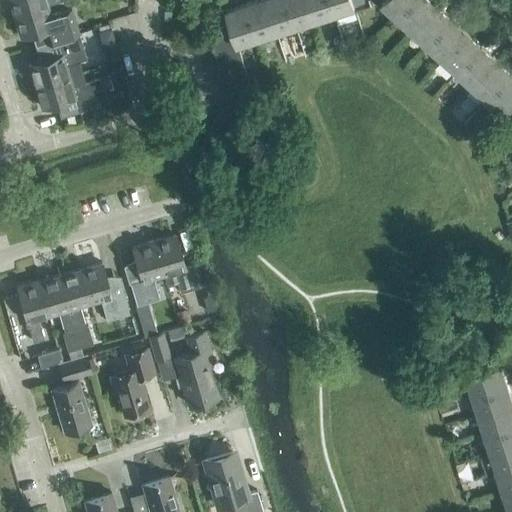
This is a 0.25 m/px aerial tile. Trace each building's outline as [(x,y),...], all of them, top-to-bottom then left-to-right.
[(8,0),(13,15),(46,5),(62,0),(8,0)] [(257,39),(276,33),(265,0),(258,0),(246,4),(257,39)] [(265,0),(276,33),(296,27),(287,0),(265,0)] [(287,0),(296,27),(315,21),(308,0),(287,0)] [(308,0),(315,21),(335,15),(329,0),(308,0)] [(329,0),(335,15),(354,9),(354,7),(364,4),(362,0),(329,0)] [(396,18),(412,0),(385,0),(381,5),(396,18)] [(411,32),(436,5),(430,0),(412,0),(396,18),(411,32)] [(470,1),(464,8),(474,17),(481,10),(470,1)] [(237,46),(257,39),(246,4),(226,10),(232,28),(235,40),(237,46)] [(56,40),(77,33),(70,10),(49,16),(46,5),(13,15),(20,37),(40,31),(44,43),(56,40)] [(426,46),(451,18),(436,5),(411,32),(426,46)] [(441,60),(466,32),(451,18),(426,46),(441,60)] [(488,18),(481,25),(491,35),(498,27),(488,18)] [(498,27),(491,35),(502,45),(509,37),(498,27)] [(212,47),(235,40),(232,28),(208,36),(212,47)] [(456,73),(481,46),(466,32),(441,60),(456,73)] [(34,86),(82,72),(79,62),(85,60),(77,33),(56,40),(61,55),(28,65),(34,86)] [(239,51),(237,46),(235,40),(212,47),(216,59),(239,51)] [(106,64),(119,60),(114,43),(102,47),(106,64)] [(471,87),(496,60),(481,46),(456,73),(471,87)] [(219,70),(243,63),(239,51),(216,59),(219,70)] [(486,101),(511,73),(496,60),(471,87),(486,101)] [(223,82),(246,74),(243,63),(219,70),(223,82)] [(82,72),(34,86),(41,107),(74,98),(78,112),(99,105),(92,81),(86,82),(82,72)] [(511,73),(486,101),(501,115),(506,109),(511,114),(511,73)] [(227,93),(250,86),(246,74),(223,82),(227,93)] [(250,86),(227,93),(230,105),(254,97),(250,86)] [(152,241),(162,274),(173,271),(179,291),(202,285),(195,264),(184,267),(174,235),(152,241)] [(152,277),(162,274),(152,241),(131,247),(141,280),(130,283),(136,304),(159,298),(152,277)] [(79,269),(89,303),(99,300),(105,320),(128,314),(122,292),(110,296),(101,262),(79,269)] [(78,306),(89,303),(79,269),(58,275),(79,347),(92,343),(87,326),(84,326),(78,306)] [(81,355),(79,347),(58,275),(37,281),(47,315),(57,312),(63,332),(61,333),(68,359),(81,355)] [(37,318),(47,315),(37,281),(16,287),(32,341),(43,338),(37,318)] [(189,405),(216,397),(203,354),(210,352),(203,331),(185,336),(189,352),(174,357),(189,405)] [(155,358),(167,354),(161,332),(148,336),(155,358)] [(145,391),(141,376),(154,372),(147,347),(124,354),(128,370),(109,376),(114,391),(116,390),(123,414),(148,407),(143,392),(145,391)] [(39,366),(60,360),(57,348),(36,354),(39,366)] [(62,379),(90,371),(85,355),(57,363),(62,379)] [(472,395),(507,384),(501,365),(466,376),(472,395)] [(63,432),(90,424),(78,383),(51,391),(63,432)] [(478,415),(511,404),(511,400),(507,384),(472,395),(478,415)] [(485,434),(511,425),(511,404),(478,415),(485,434)] [(491,454),(511,446),(511,425),(485,434),(491,454)] [(497,473),(511,468),(511,446),(491,454),(497,473)] [(244,494),(232,453),(205,461),(219,507),(233,503),(235,511),(261,511),(263,511),(257,491),(244,494)] [(503,493),(511,489),(511,468),(497,473),(503,493)] [(141,484),(144,493),(128,497),(132,511),(172,511),(178,510),(168,476),(141,484)] [(509,511),(511,511),(511,489),(503,493),(509,511)] [(116,511),(111,493),(84,501),(86,511),(116,511)]
